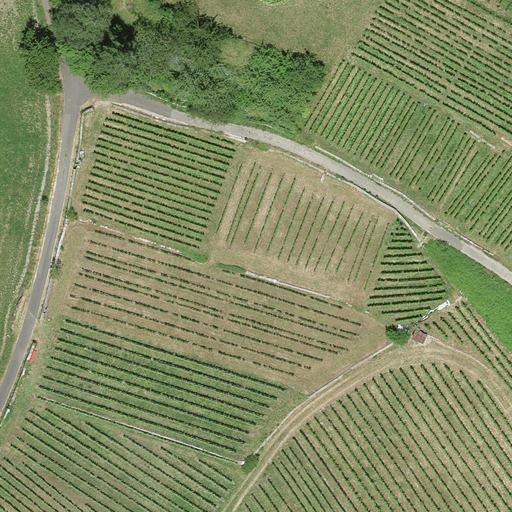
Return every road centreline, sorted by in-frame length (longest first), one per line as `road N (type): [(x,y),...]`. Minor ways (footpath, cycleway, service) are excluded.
road 1 (track): [(75,96),(140,101),(321,152),(511,279)]
road 2 (unclassified): [(0,392),(34,310),(75,96),(54,0)]
